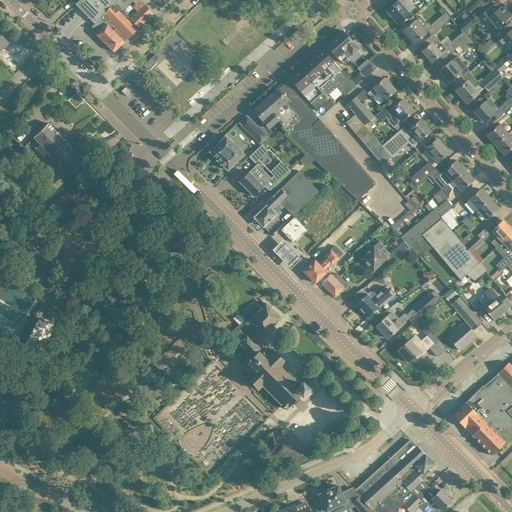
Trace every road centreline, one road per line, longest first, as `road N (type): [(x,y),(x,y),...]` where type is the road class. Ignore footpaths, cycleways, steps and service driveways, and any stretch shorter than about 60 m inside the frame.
road 1 (tertiary): [(411,408),(173,165)]
road 2 (residential): [(354,12),(511,193)]
road 3 (unclassified): [(173,165),(348,6)]
road 4 (unclassified): [(224,511),(356,456),(411,408)]
road 5 (unclassified): [(0,227),(86,208),(155,148)]
road 6 (tertiary): [(510,511),(411,408)]
road 7 (residential): [(411,408),(511,324)]
road 8 (unclassified): [(97,88),(187,0)]
road 9 (tertiary): [(97,88),(11,0)]
